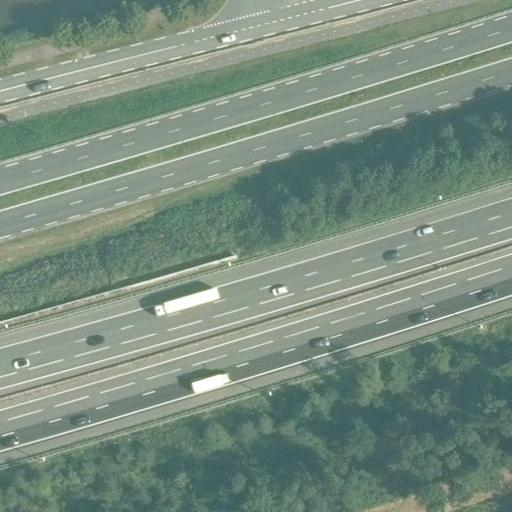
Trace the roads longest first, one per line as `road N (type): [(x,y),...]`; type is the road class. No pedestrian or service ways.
road 1 (motorway): [(0,437),(511,281)]
road 2 (primary): [(511,29),(0,182)]
road 3 (primary): [(0,225),(511,72)]
road 4 (motorway): [(511,213),(0,363)]
road 5 (secondary): [(0,91),(273,22)]
